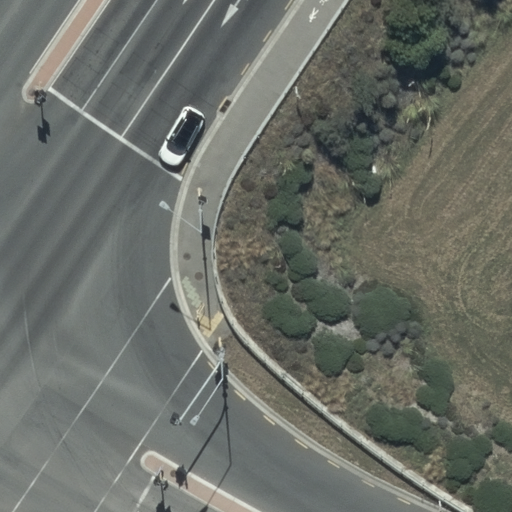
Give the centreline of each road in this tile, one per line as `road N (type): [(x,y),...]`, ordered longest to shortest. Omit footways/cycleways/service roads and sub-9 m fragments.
road 1 (secondary): [(0,325),(341,511)]
road 2 (secondary): [(212,0),(0,315)]
